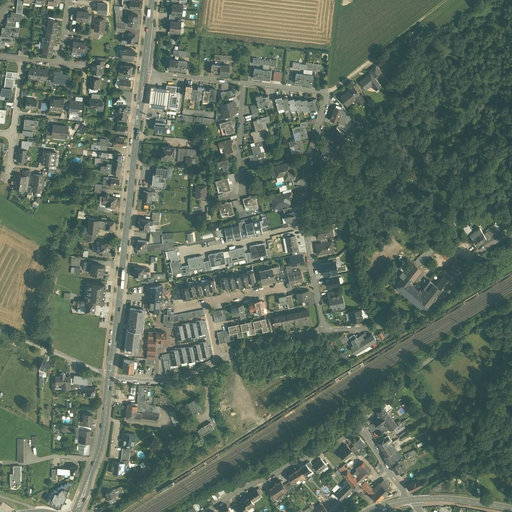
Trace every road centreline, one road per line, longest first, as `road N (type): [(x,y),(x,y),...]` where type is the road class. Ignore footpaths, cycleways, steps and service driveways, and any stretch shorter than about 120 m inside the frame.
road 1 (primary): [(109,377),(143,71)]
road 2 (residential): [(511,234),(483,249),(421,316),(324,330)]
road 3 (residential): [(245,82),(326,94),(299,198),(303,224)]
road 4 (residential): [(360,424),(365,407),(511,303)]
road 5 (residential): [(205,511),(360,424)]
road 6 (residential): [(245,82),(239,193),(204,205)]
road 7 (primary): [(76,511),(100,444),(109,377)]
road 8 (residential): [(303,224),(183,252)]
